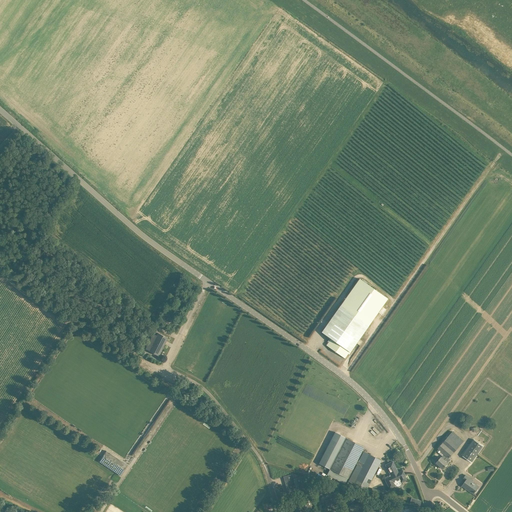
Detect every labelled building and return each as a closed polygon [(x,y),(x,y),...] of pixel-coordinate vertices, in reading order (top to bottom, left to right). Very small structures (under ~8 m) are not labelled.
[(359,278),(341,305),(322,332),(331,339),(326,345),(345,358),(349,352),(350,352),(356,343),(359,339),(369,325),(388,298),(359,278)] [(175,319),(177,315),(167,310),(165,314),(175,319)] [(145,349),(159,356),(168,338),(158,333),(156,336),(153,334),(145,349)] [(438,448),(441,451),(445,454),(449,458),(464,441),(453,431),(448,437),(438,448)] [(364,451),(359,461),(357,460),(364,447),(345,437),(329,469),(330,469),(348,478),(355,463),(357,464),(354,471),(349,482),(366,490),(367,488),(369,484),(381,460),(364,451)] [(463,456),(467,458),(472,462),(483,445),(478,442),(474,439),(470,445),(463,456)] [(107,451),(106,451),(99,462),(100,462),(120,475),(120,476),(128,465),(117,458),(116,459),(106,452),(107,451)] [(441,457),(436,462),(443,468),(451,459),(449,458),(445,454),(441,451),(440,453),(443,456),(442,457),(441,457)] [(398,473),(392,461),(385,465),(391,476),(385,479),(389,488),(395,485),(394,483),(400,480),(401,482),(406,480),(404,475),(405,475),(402,470),(398,473)] [(292,474),(284,476),(286,484),(285,485),(288,493),(298,490),(298,487),(301,486),(298,478),(293,479),(292,474)] [(466,481),(462,486),(466,488),(474,493),(474,494),(475,492),(476,491),(479,487),(473,482),(474,481),(466,475),(463,479),(466,481)] [(333,498),(325,500),(325,503),(322,504),(324,511),(333,511),(334,511),(337,511),(335,503),(338,502),(336,495),(332,496),(333,498)] [(295,507),(296,511),(307,511),(307,510),(310,509),(308,500),(294,504),(295,507)] [(359,511),(357,503),(349,505),(349,509),(346,509),(347,511),(359,511)]
